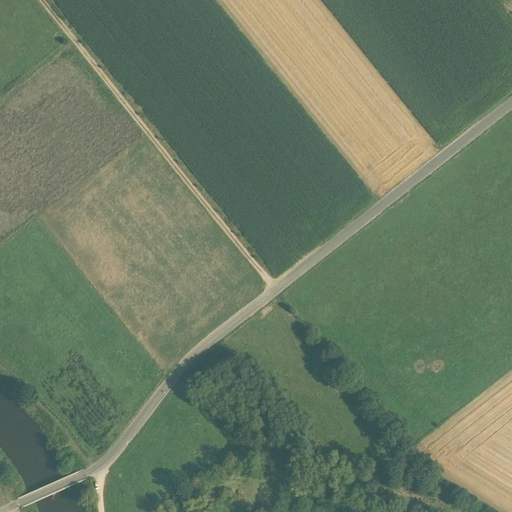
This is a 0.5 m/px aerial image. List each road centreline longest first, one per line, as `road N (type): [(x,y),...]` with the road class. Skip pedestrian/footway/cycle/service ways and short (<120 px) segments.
road 1 (unclassified): [(511,99),(197,350),(96,469),(1,511)]
road 2 (track): [(39,0),(274,291)]
road 3 (track): [(0,369),(96,469),(102,511)]
